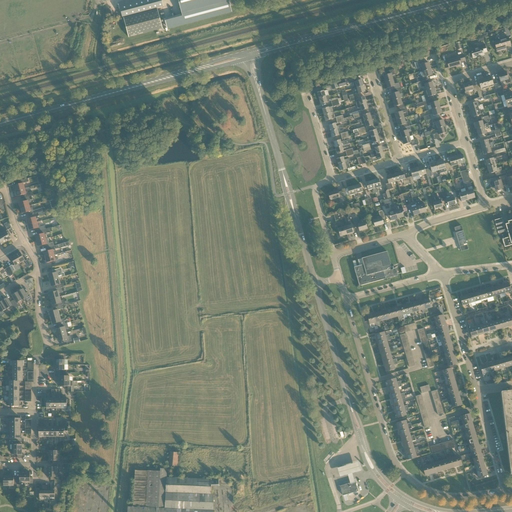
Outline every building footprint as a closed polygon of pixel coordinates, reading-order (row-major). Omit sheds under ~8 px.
[(157,0),(130,0),(117,3),(121,18),(159,8),(157,0)] [(168,28),(181,25),(186,24),(231,12),(231,11),(227,0),(179,0),(183,15),(184,16),(166,21),(168,28)] [(163,29),(157,9),(124,18),(129,37),(163,29)] [(511,48),(509,38),(494,42),(497,52),(504,50),(503,48),(511,45),(511,48)] [(471,50),(472,53),(470,54),(469,55),(470,58),(471,58),(473,58),(484,55),(484,53),(487,52),(485,44),(481,45),(482,47),(471,50)] [(465,61),(464,55),(457,57),(458,58),(447,61),(449,68),(462,65),(461,62),(465,61)] [(426,64),(425,60),(414,63),(416,69),(418,69),(418,68),(419,68),(421,67),(423,71),(430,69),(429,63),(426,64)] [(385,82),(393,80),(392,76),(395,75),(393,69),(386,72),(387,75),(384,76),(385,82)] [(418,83),(421,82),(428,80),(427,77),(432,75),(430,69),(423,71),(424,76),(417,78),(418,83)] [(506,80),(507,83),(510,83),(509,79),(508,79),(506,72),(498,75),(500,81),(496,82),(497,85),(498,87),(501,86),(500,82),(506,80)] [(485,79),(487,87),(489,86),(490,87),(494,86),(491,77),(485,79)] [(480,89),(487,87),(485,79),(478,80),(480,85),(476,86),(476,85),(476,86),(477,91),(479,98),(482,97),(480,89)] [(346,86),(345,80),(337,82),(339,88),(346,86)] [(363,86),(362,80),(353,83),(354,88),(363,86)] [(393,90),(401,88),(399,83),(394,84),(393,80),(385,82),(387,88),(392,87),(393,90)] [(426,91),(434,89),(432,82),(429,83),(428,80),(421,82),(422,87),(425,87),(426,91)] [(477,91),(476,86),(473,86),(472,82),(463,85),(465,92),(465,95),(468,94),(468,92),(473,90),(474,92),(477,91)] [(363,86),(354,88),(356,94),(365,92),(363,86)] [(393,101),(401,98),(403,98),(402,93),(401,88),(393,90),(394,93),(391,94),(393,101)] [(426,101),(434,99),(433,96),(436,95),(434,89),(426,91),(427,95),(425,96),(426,101)] [(510,92),(509,90),(500,92),(500,93),(497,93),(498,97),(501,96),(504,96),(505,101),(511,99),(511,92),(510,92)] [(357,106),(366,103),(365,97),(358,99),(359,102),(356,103),(357,106)] [(398,109),(406,107),(405,102),(402,103),(401,98),(393,101),(395,107),(397,106),(398,109)] [(432,110),(439,108),(438,101),(435,102),(434,99),(426,101),(428,106),(430,106),(432,110)] [(503,113),(505,112),(511,109),(511,99),(505,101),(507,107),(502,109),(503,113)] [(471,111),(483,108),(482,105),(479,106),(480,107),(478,107),(477,102),(469,105),(471,111)] [(324,115),(333,113),(332,107),(329,108),(329,107),(322,109),(324,115)] [(396,120),(404,118),(403,114),(408,112),(406,107),(398,109),(399,112),(395,114),(396,120)] [(432,120),(439,118),(438,115),(441,114),(439,108),(432,110),(433,114),(430,115),(432,120)] [(483,108),(471,111),(473,117),(480,115),(479,110),(481,110),(481,111),(484,110),(483,108)] [(326,121),(332,119),(335,118),(333,113),(324,115),(326,121)] [(365,122),(371,120),(370,113),(363,115),(364,119),(358,121),(358,123),(361,123),(365,121),(365,122)] [(402,129),(410,126),(408,121),(405,122),(404,118),(396,120),(398,126),(401,125),(402,129)] [(437,129),(445,126),(443,120),(440,121),(439,118),(432,120),(433,125),(436,124),(437,129)] [(476,130),(488,126),(488,124),(485,124),(485,125),(483,126),(482,121),(474,123),(476,130)] [(402,139),(410,136),(408,132),(411,131),(410,126),(402,129),(403,132),(400,133),(402,139)] [(434,140),(440,138),(439,135),(447,133),(445,126),(437,129),(438,133),(432,135),(434,140)] [(488,126),(476,130),(478,136),(486,134),(484,129),(486,129),(486,130),(489,129),(488,126)] [(333,137),(339,135),(338,132),(343,131),(343,128),(331,131),(333,137)] [(410,136),(402,139),(404,145),(411,143),(412,146),(418,144),(417,139),(411,141),(410,136)] [(350,144),(349,139),(341,142),(340,140),(334,142),(336,148),(348,144),(350,144)] [(482,148),(494,145),(493,142),(490,143),(490,144),(489,144),(488,140),(480,142),(482,148)] [(337,154),(344,152),(343,149),(348,147),(348,144),(336,148),(337,154)] [(494,145),(482,148),(484,155),(491,153),(490,148),(491,147),(492,148),(495,148),(494,145)] [(371,156),(383,152),(381,146),(375,148),(376,151),(370,153),(371,156)] [(487,167),(495,165),(498,164),(497,158),(507,155),(506,152),(501,153),(492,156),(492,159),(485,161),(487,167)] [(458,165),(465,163),(462,155),(456,156),(458,165)] [(451,167),(458,165),(456,156),(449,159),(450,163),(447,164),(449,170),(452,170),(451,167)] [(444,164),(443,160),(436,162),(439,170),(440,173),(449,170),(447,164),(444,164)] [(340,171),(350,168),(349,165),(351,164),(350,162),(339,165),(340,171)] [(432,172),(439,170),(436,162),(429,164),(431,168),(428,169),(430,176),(433,175),(432,172)] [(495,165),(487,167),(489,174),(495,172),(496,176),(506,173),(505,170),(502,171),(501,168),(497,169),(495,165)] [(430,176),(428,169),(425,170),(424,166),(417,168),(419,176),(426,174),(427,177),(430,176)] [(413,178),(419,176),(417,168),(410,170),(412,176),(409,177),(411,183),(411,184),(414,183),(413,178)] [(405,178),(403,172),(395,174),(397,181),(401,180),(402,183),(403,183),(404,185),(411,183),(409,177),(405,178)] [(391,183),(397,181),(395,174),(387,177),(389,183),(386,184),(388,190),(393,188),(391,183)] [(511,185),(511,176),(507,178),(507,175),(503,176),(505,185),(508,185),(509,187),(511,185)] [(503,186),(505,185),(503,176),(499,177),(500,180),(494,182),(496,190),(503,188),(503,186)] [(16,191),(24,189),(23,183),(29,182),(28,179),(21,180),(22,184),(14,186),(16,191)] [(377,189),(376,188),(381,187),(379,179),(372,181),(376,193),(378,192),(377,189)] [(373,194),(376,193),(372,181),(366,183),(368,190),(373,189),(373,190),(372,191),(373,194)] [(358,195),(358,193),(362,192),(360,184),(354,186),(357,198),(360,198),(359,195),(358,195)] [(355,199),(357,198),(354,186),(347,188),(350,196),(354,194),(355,196),(354,196),(355,199)] [(436,188),(438,192),(437,192),(438,196),(434,197),(435,200),(436,200),(436,202),(433,203),(435,209),(443,207),(441,202),(444,201),(442,194),(440,187),(436,188)] [(466,192),(468,200),(475,198),(472,187),(468,188),(465,189),(466,192)] [(16,191),(17,196),(26,194),(27,197),(31,196),(34,195),(33,192),(28,193),(28,191),(25,192),(24,189),(16,191)] [(468,200),(466,192),(460,193),(459,190),(456,191),(458,198),(460,198),(461,202),(468,200)] [(348,200),(346,193),(339,195),(338,191),(328,194),(330,199),(338,197),(340,202),(348,200)] [(442,194),(444,201),(447,200),(448,206),(456,204),(454,197),(448,199),(446,193),(442,194)] [(28,201),(19,203),(20,208),(29,206),(28,203),(31,202),(30,200),(32,199),(31,196),(27,197),(28,201)] [(420,214),(417,201),(414,202),(415,205),(416,205),(416,206),(412,208),(414,215),(420,214)] [(420,205),(419,204),(420,204),(419,201),(417,201),(420,214),(427,212),(424,204),(420,205)] [(33,211),(32,208),(31,205),(29,206),(20,208),(22,214),(28,212),(29,215),(38,213),(43,211),(42,208),(33,211)] [(394,207),(397,219),(404,217),(403,212),(404,212),(403,208),(398,210),(397,206),(394,207)] [(391,221),(397,219),(394,207),(390,208),(392,212),(387,213),(388,217),(389,216),(391,221)] [(385,218),(383,210),(379,212),(381,218),(373,220),(375,227),(384,224),(382,219),(385,218)] [(342,219),(341,213),(334,215),(336,221),(342,219)] [(351,215),(351,213),(347,214),(348,217),(347,217),(348,221),(350,225),(345,226),(347,235),(354,233),(353,228),(355,228),(351,215)] [(357,218),(355,214),(351,215),(355,228),(358,227),(360,231),(367,229),(365,222),(360,224),(358,218),(357,218)] [(511,215),(495,220),(500,240),(502,239),(505,247),(511,245),(511,215)] [(28,225),(37,223),(36,220),(38,219),(38,217),(27,220),(28,225)] [(46,229),(45,226),(40,227),(40,225),(38,225),(37,223),(28,225),(29,230),(37,228),(38,232),(42,231),(42,230),(46,229)] [(347,235),(345,226),(340,228),(340,226),(337,227),(338,230),(340,237),(347,235)] [(467,244),(461,226),(454,228),(458,241),(460,246),(467,244)] [(37,241),(48,238),(46,233),(51,232),(50,228),(46,229),(42,230),(42,231),(43,234),(35,236),(37,241)] [(4,232),(2,230),(0,231),(1,234),(6,242),(11,239),(9,236),(11,235),(9,231),(7,232),(6,231),(4,232)] [(50,247),(54,246),(53,242),(49,243),(48,238),(37,241),(38,246),(45,244),(46,248),(50,247)] [(54,255),(57,255),(55,249),(59,248),(58,245),(54,246),(50,247),(51,250),(44,252),(45,257),(54,255)] [(20,263),(25,260),(20,252),(15,255),(20,263)] [(391,267),(387,252),(362,258),(363,264),(354,267),(359,286),(398,275),(396,268),(393,269),(393,267),(391,267)] [(15,266),(20,263),(15,255),(11,258),(15,266)] [(50,281),(59,278),(65,277),(64,273),(62,273),(61,268),(54,270),(54,273),(48,275),(50,281)] [(61,287),(64,286),(64,283),(60,284),(59,278),(50,281),(52,287),(58,285),(58,288),(61,287)] [(505,293),(511,291),(509,283),(503,284),(505,293)] [(500,297),(502,296),(501,294),(505,293),(503,284),(496,286),(499,295),(500,297)] [(493,297),(499,295),(496,286),(490,288),(493,297)] [(60,297),(58,293),(62,292),(61,290),(61,288),(61,287),(58,288),(55,289),(55,292),(49,293),(51,299),(60,297)] [(487,298),(493,297),(490,288),(484,290),(487,298)] [(17,292),(22,300),(25,298),(27,301),(29,300),(30,302),(32,301),(32,299),(29,293),(26,295),(23,289),(17,292)] [(481,300),(487,298),(484,290),(478,292),(481,300)] [(17,303),(22,300),(17,292),(12,295),(15,301),(13,302),(16,308),(18,306),(17,303)] [(475,302),(481,300),(478,292),(472,293),(475,302)] [(474,302),(475,302),(472,293),(466,295),(469,304),(469,306),(472,305),(471,303),(474,302)] [(462,306),(469,304),(466,295),(460,297),(462,306)] [(61,301),(60,297),(51,299),(52,305),(59,304),(59,306),(62,306),(65,305),(64,300),(61,301)] [(16,308),(13,302),(10,304),(7,298),(2,301),(6,309),(12,306),(13,309),(16,308)] [(432,307),(430,298),(428,298),(422,300),(426,313),(428,312),(427,308),(432,307)] [(423,313),(426,313),(422,300),(416,301),(419,311),(422,310),(423,313)] [(415,312),(419,311),(416,301),(410,303),(414,316),(416,315),(415,312)] [(411,317),(414,316),(410,303),(404,305),(406,314),(410,313),(411,317)] [(403,315),(406,314),(404,305),(398,306),(401,319),(404,319),(403,315)] [(63,309),(62,306),(59,306),(54,308),(55,310),(49,312),(51,318),(59,316),(58,310),(63,309)] [(399,320),(401,319),(398,306),(392,308),(394,318),(398,317),(399,320)] [(391,319),(394,318),(392,308),(386,310),(389,323),(392,322),(391,319)] [(387,323),(389,323),(386,310),(380,311),(382,321),(386,320),(387,323)] [(379,322),(382,321),(380,311),(374,313),(377,326),(380,325),(379,322)] [(370,324),(371,328),(377,326),(374,313),(367,315),(370,324)] [(432,325),(445,321),(443,315),(434,318),(435,321),(431,322),(432,325)] [(60,319),(59,316),(51,318),(52,324),(58,323),(59,325),(61,325),(65,324),(64,319),(60,319)] [(502,328),(508,327),(506,318),(500,320),(502,328)] [(496,330),(502,328),(500,320),(494,322),(496,330)] [(437,330),(447,327),(445,321),(432,325),(433,327),(436,326),(437,330)] [(490,332),(496,330),(494,322),(488,323),(490,332)] [(57,335),(66,333),(65,327),(68,326),(67,323),(65,324),(61,325),(62,327),(56,329),(57,335)] [(484,334),(490,332),(488,323),(481,325),(484,334)] [(478,335),(484,334),(481,325),(475,327),(478,335)] [(436,337),(449,333),(447,327),(437,330),(438,333),(435,334),(436,337)] [(472,337),(478,335),(475,327),(469,329),(472,337)] [(377,341),(390,337),(389,335),(386,336),(385,332),(375,335),(377,341)] [(66,333),(57,335),(59,341),(65,340),(66,342),(72,341),(71,336),(67,337),(66,333)] [(441,342),(450,339),(449,333),(436,337),(437,340),(440,339),(441,342)] [(379,347),(388,344),(387,341),(390,340),(390,337),(377,341),(379,347)] [(439,349),(452,345),(450,339),(441,342),(442,345),(439,346),(439,349)] [(380,353),(393,349),(392,347),(389,348),(388,344),(379,347),(380,353)] [(444,354),(454,351),(452,345),(439,349),(440,352),(443,351),(444,354)] [(382,359),(392,356),(391,353),(394,352),(393,349),(380,353),(382,359)] [(443,361),(456,357),(454,351),(444,354),(445,357),(442,358),(443,361)] [(384,365),(397,361),(396,359),(393,360),(392,356),(382,359),(384,365)] [(61,360),(61,357),(54,357),(54,365),(65,365),(65,360),(61,360)] [(456,357),(443,361),(444,364),(447,363),(448,366),(457,364),(456,357)] [(501,369),(507,367),(504,358),(498,360),(501,369)] [(495,371),(501,369),(498,360),(492,362),(495,371)] [(386,371),(395,369),(394,365),(397,364),(397,361),(384,365),(386,371)] [(489,372),(495,371),(492,362),(486,364),(489,372)] [(483,374),(489,372),(486,364),(480,366),(483,374)] [(65,370),(65,365),(54,365),(54,370),(59,370),(59,373),(66,373),(67,370),(65,370)] [(441,378),(453,374),(451,368),(442,371),(443,374),(440,375),(441,378)] [(66,376),(66,373),(59,373),(59,381),(70,381),(70,376),(66,376)] [(446,383),(455,380),(453,374),(441,378),(441,381),(445,380),(446,383)] [(388,387),(401,383),(400,381),(397,382),(396,378),(386,381),(388,387)] [(444,390),(457,386),(455,380),(446,383),(447,386),(443,387),(444,390)] [(70,381),(59,381),(59,386),(64,386),(64,389),(68,389),(71,389),(71,386),(73,386),(73,381),(70,381)] [(390,393),(399,391),(398,387),(402,386),(401,383),(388,387),(390,393)] [(449,395),(459,392),(457,386),(444,390),(445,393),(448,392),(449,395)] [(511,387),(507,388),(508,390),(506,390),(506,391),(501,392),(511,474),(511,387)] [(392,399),(405,396),(404,393),(400,394),(399,391),(390,393),(392,399)] [(448,402),(460,398),(459,392),(449,395),(450,399),(447,399),(448,402)] [(393,405),(403,403),(402,399),(405,398),(405,396),(392,399),(393,405)] [(70,406),(70,400),(67,400),(67,398),(62,398),(61,409),(67,409),(67,406),(70,406)] [(460,398),(448,402),(448,405),(452,404),(453,407),(462,405),(460,398)] [(395,411),(408,408),(407,405),(404,406),(403,403),(393,405),(395,411)] [(397,418),(407,415),(406,411),(409,410),(408,408),(395,411),(397,418)] [(459,424),(472,420),(470,414),(460,416),(462,420),(458,421),(459,424)] [(398,429),(411,426),(410,423),(407,424),(406,420),(397,423),(398,429)] [(464,429),(473,426),(472,420),(459,424),(460,426),(463,425),(464,429)] [(68,427),(68,422),(63,422),(63,427),(59,427),(59,437),(64,437),(64,431),(67,431),(67,427),(68,427)] [(400,435),(410,433),(409,429),(412,428),(411,426),(398,429),(400,435)] [(462,436),(475,432),(473,426),(464,429),(465,432),(462,433),(462,436)] [(468,441),(477,438),(475,432),(462,436),(463,438),(466,437),(468,441)] [(20,439),(20,433),(10,433),(10,441),(17,441),(17,439),(20,439)] [(402,441),(415,438),(414,435),(411,436),(410,433),(400,435),(402,441)] [(404,447),(413,445),(412,441),(416,440),(415,438),(402,441),(404,447)] [(466,448),(479,444),(477,438),(468,441),(469,444),(465,445),(466,448)] [(17,444),(17,441),(10,441),(10,444),(12,444),(12,450),(22,449),(22,444),(17,444)] [(471,453),(480,450),(479,444),(466,448),(467,451),(470,450),(471,453)] [(406,454),(418,450),(418,447),(414,448),(413,445),(404,447),(406,454)] [(53,451),(53,448),(46,448),(46,451),(49,451),(49,456),(59,456),(59,451),(53,451)] [(22,449),(12,450),(12,455),(17,455),(17,458),(24,458),(24,454),(22,455),(22,449)] [(407,460),(417,457),(416,453),(419,452),(418,450),(406,454),(407,460)] [(469,460),(482,456),(480,450),(471,453),(472,456),(469,457),(469,460)] [(169,465),(177,466),(179,453),(170,452),(169,465)] [(452,454),(456,467),(462,465),(459,456),(456,457),(455,453),(452,454)] [(450,468),(456,467),(452,454),(450,455),(450,458),(447,459),(450,468)] [(59,461),(59,456),(49,456),(49,461),(54,461),(54,464),(61,464),(61,461),(59,461)] [(475,465),(484,462),(482,456),(469,460),(470,463),(474,462),(475,465)] [(438,472),(444,470),(440,457),(437,458),(438,462),(435,463),(438,472)] [(450,468),(447,459),(444,460),(443,457),(440,457),(444,470),(450,468)] [(438,472),(435,463),(432,464),(431,460),(428,461),(432,474),(438,472)] [(348,473),(350,483),(355,482),(352,472),(361,470),(358,461),(337,467),(340,476),(348,473)] [(426,476),(432,474),(428,461),(425,462),(426,465),(423,466),(426,476)] [(473,472),(486,468),(484,462),(475,465),(476,468),(472,469),(473,472)] [(61,467),(61,464),(54,464),(54,467),(47,467),(47,472),(57,472),(57,467),(61,467)] [(163,469),(148,468),(148,471),(134,471),(133,507),(128,507),(127,511),(213,511),(214,510),(213,494),(212,494),(210,479),(167,478),(167,474),(163,469)] [(486,468),(473,472),(474,475),(477,474),(478,477),(488,475),(486,468)] [(57,477),(57,472),(47,472),(47,477),(52,477),(52,480),(55,480),(59,480),(59,477),(57,477)] [(20,483),(25,483),(25,473),(20,473),(20,478),(17,478),(17,485),(20,485),(20,483)] [(33,485),(33,478),(30,478),(30,473),(25,473),(25,483),(30,483),(30,485),(33,485)] [(17,485),(17,478),(14,478),(14,476),(9,476),(9,486),(14,486),(14,485),(17,485)] [(358,491),(355,481),(355,482),(350,483),(342,485),(340,486),(343,495),(345,495),(358,491)] [(39,500),(45,500),(45,485),(42,485),(42,490),(40,490),(40,488),(36,488),(36,495),(39,495),(39,500)]
